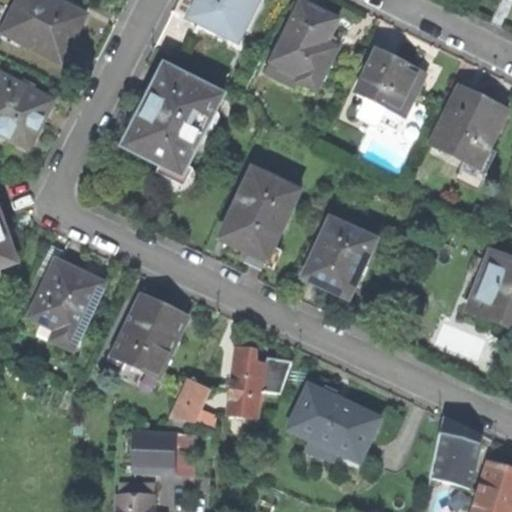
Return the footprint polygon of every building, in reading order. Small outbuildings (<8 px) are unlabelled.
[(73,41),(85,16),(53,0),(20,0),(3,33),(62,63),(73,41)] [(240,45),(262,0),(201,0),(191,21),(240,45)] [(299,83),(317,92),(338,48),(327,43),(338,20),(318,11),(302,3),(267,76),(296,90),(299,83)] [(397,132),(403,119),(404,119),(425,74),(404,63),(379,51),(357,95),(365,100),(363,106),(360,112),(359,114),(380,124),(397,132)] [(183,178),(224,97),(167,68),(148,104),(125,148),(183,178)] [(44,120),(53,102),(3,77),(0,83),(0,134),(30,149),(44,120)] [(480,168),(507,114),(485,103),(460,90),(433,144),(480,168)] [(378,130),(380,124),(359,114),(356,119),(378,130)] [(269,263),(301,193),(255,170),(238,207),(240,208),(224,242),(245,252),(269,263)] [(0,221),(0,268),(14,264),(7,242),(9,241),(10,239),(10,235),(8,230),(6,229),(3,229),(0,221)] [(351,301),(378,242),(333,222),(306,280),(327,289),(351,301)] [(511,261),(493,254),(469,312),(511,329),(511,261)] [(79,274),(56,263),(31,318),(43,323),(39,334),(74,350),(104,285),(79,274)] [(159,306),(142,298),(114,357),(159,379),(186,320),(159,306)] [(248,351),(237,349),(229,416),(260,421),(264,392),(280,395),(291,362),(282,362),(268,359),(267,364),(255,362),(257,352),(248,351)] [(210,391),(188,381),(170,419),(195,420),(210,391)] [(339,400),(310,387),(290,430),(314,441),(343,455),(360,463),(380,420),(339,400)] [(177,435),(135,433),(134,472),(192,475),(193,437),(177,435)] [(461,439),(440,433),(423,511),(453,511),(455,504),(444,502),(448,482),(471,489),(481,445),(461,439)] [(307,454),(337,468),(343,455),(314,441),(307,454)] [(511,511),(511,470),(492,464),(475,511),(511,511)] [(90,477),(77,478),(77,493),(90,493),(90,477)] [(152,497),(152,485),(120,485),(120,497),(118,497),(118,511),(154,511),(154,497),(152,497)]
